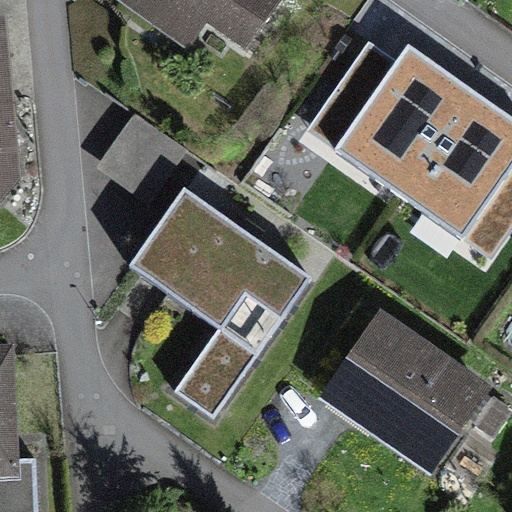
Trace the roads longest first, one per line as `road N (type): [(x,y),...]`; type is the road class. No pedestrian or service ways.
road 1 (residential): [(48,0),(70,271)]
road 2 (residential): [(240,511),(81,402)]
road 3 (residential): [(70,271),(81,402)]
